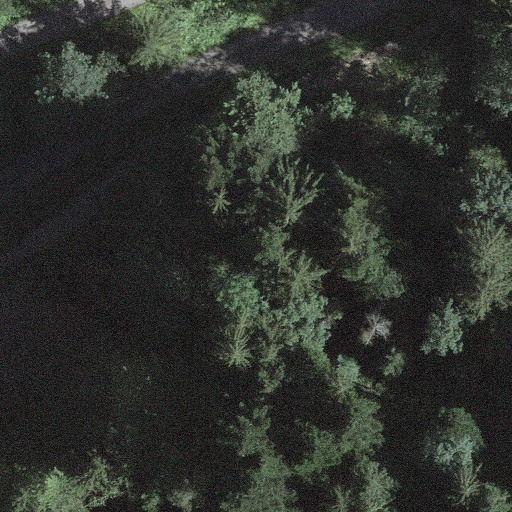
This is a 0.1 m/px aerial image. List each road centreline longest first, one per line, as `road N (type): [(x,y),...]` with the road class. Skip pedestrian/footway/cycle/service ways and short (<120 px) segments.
road 1 (track): [(0,190),(207,71),(353,0)]
road 2 (track): [(115,0),(0,46)]
